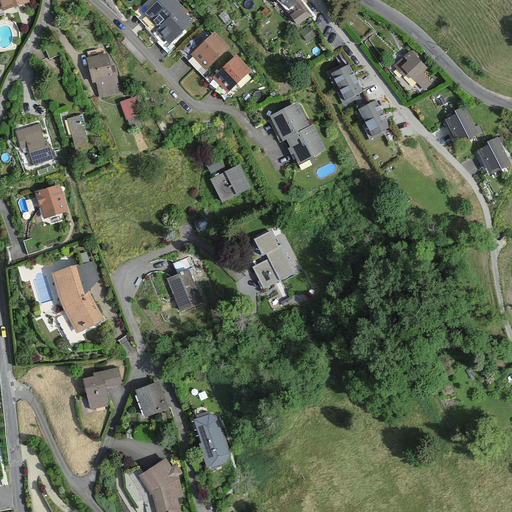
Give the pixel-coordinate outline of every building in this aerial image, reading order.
[(32,0),(1,0),(6,11),(33,2),(32,0)] [(184,5),(178,0),(159,0),(148,11),(161,25),(159,28),(172,42),(195,21),(182,7),(184,5)] [(295,0),(266,0),(279,14),(282,11),(295,0)] [(308,14),(296,0),(295,0),(282,11),(293,26),(308,14)] [(233,46),(217,30),(194,52),(209,68),(233,46)] [(410,59),(405,64),(419,78),(430,67),(412,49),(405,55),(410,59)] [(109,52),(89,56),(95,84),(114,80),(109,52)] [(254,69),(239,54),(216,75),(231,91),(254,69)] [(359,93),(346,64),(326,73),(339,102),(359,93)] [(135,97),(122,102),(128,120),(141,115),(135,97)] [(388,129),(373,100),(354,109),(369,139),(388,129)] [(300,101),(274,114),(287,139),(290,138),(303,162),(329,149),(316,123),(312,125),(300,101)] [(459,112),(450,117),(461,139),(472,134),(473,136),(481,132),(467,104),(457,109),(459,112)] [(82,114),(69,117),(77,146),(90,143),(82,114)] [(42,122),(18,131),(24,148),(30,146),(36,163),(54,157),(42,122)] [(492,144),(482,149),(494,171),(504,166),(506,168),(511,165),(511,159),(500,136),(490,141),(492,144)] [(222,156),(208,163),(214,174),(227,168),(222,156)] [(242,163),(212,178),(223,201),(254,186),(242,163)] [(61,183),(38,190),(47,217),(70,210),(61,183)] [(269,259),(253,267),(264,289),(296,272),(282,244),(279,245),(271,231),(254,239),(262,255),(266,253),(269,259)] [(96,260),(55,272),(66,305),(79,331),(106,318),(91,289),(103,277),(96,260)] [(203,302),(189,268),(167,277),(181,311),(203,302)] [(97,375),(86,378),(93,409),(115,403),(125,383),(120,367),(95,371),(97,375)] [(161,381),(138,389),(147,416),(170,408),(161,381)] [(196,415),(198,420),(214,468),(227,463),(232,453),(220,415),(210,411),(196,415)] [(169,458),(142,474),(153,490),(159,511),(185,511),(183,507),(180,496),(186,495),(181,478),(180,476),(184,473),(179,464),(174,466),(169,458)] [(0,509),(13,509),(12,482),(0,482),(0,474),(0,509)]
